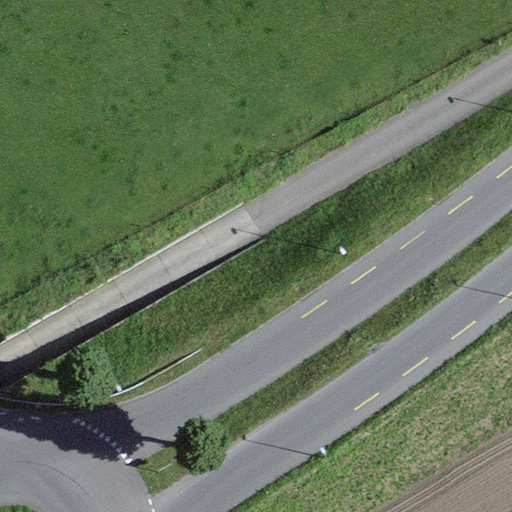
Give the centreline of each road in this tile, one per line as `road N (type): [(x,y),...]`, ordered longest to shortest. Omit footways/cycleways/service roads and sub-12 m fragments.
road 1 (unclassified): [(511,38),(0,356)]
road 2 (secondary): [(118,501),(511,221)]
road 3 (primary): [(118,501),(70,454),(34,441),(0,441)]
